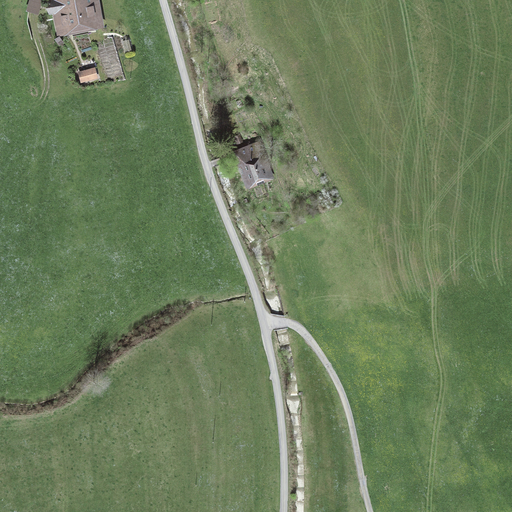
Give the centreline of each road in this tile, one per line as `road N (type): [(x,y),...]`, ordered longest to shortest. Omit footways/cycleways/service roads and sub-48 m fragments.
road 1 (unclassified): [(162,0),(212,184),(264,322),(281,418),(283,511)]
road 2 (track): [(370,511),(331,375),(301,330),(264,322)]
